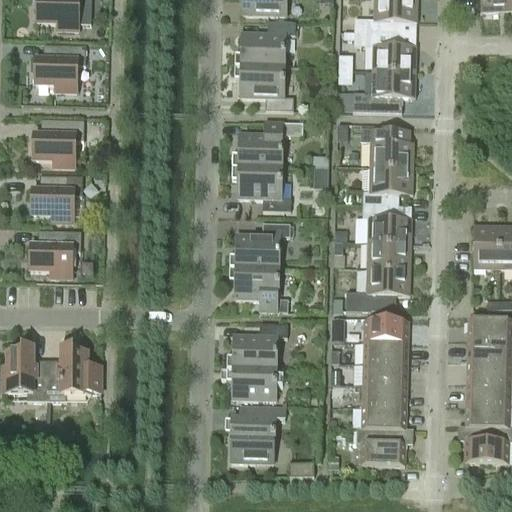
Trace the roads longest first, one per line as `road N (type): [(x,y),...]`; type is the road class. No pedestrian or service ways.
road 1 (residential): [(197,321),(206,0)]
road 2 (residential): [(435,511),(438,200)]
road 3 (residential): [(197,321),(0,318)]
road 4 (residential): [(192,511),(197,321)]
road 5 (residential): [(438,200),(440,31)]
